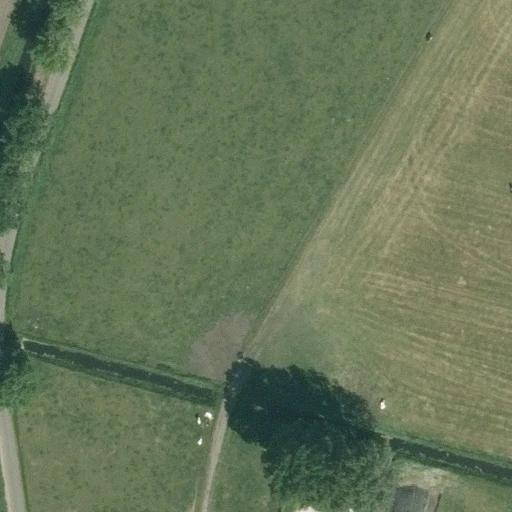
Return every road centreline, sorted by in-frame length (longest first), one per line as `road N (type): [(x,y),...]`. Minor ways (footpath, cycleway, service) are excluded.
road 1 (unclassified): [(0,267),(87,0)]
road 2 (unclassified): [(17,511),(0,388)]
